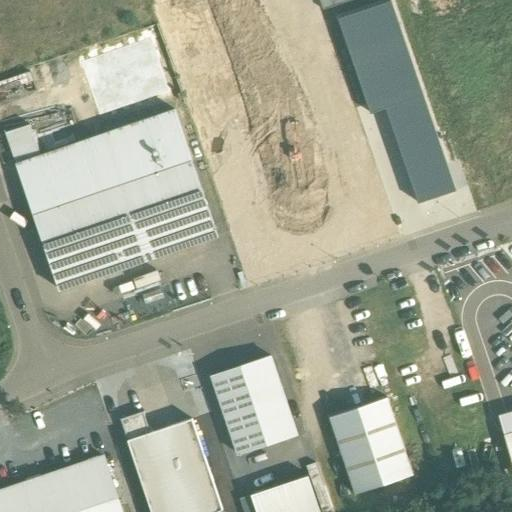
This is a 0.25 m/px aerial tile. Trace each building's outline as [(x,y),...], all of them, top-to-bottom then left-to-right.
[(354,0),(319,0),(323,11),(354,0)] [(387,108),(419,203),(457,190),(391,0),(385,0),(338,16),(371,113),(387,108)] [(169,92),(151,39),(82,62),(100,116),(169,92)] [(0,81),(0,100),(34,89),(28,72),(0,81)] [(35,214),(192,160),(174,109),(41,155),(17,163),(35,214)] [(6,132),(17,163),(41,155),(30,124),(6,132)] [(192,160),(35,214),(61,290),(218,237),(192,160)] [(272,357),(212,377),(238,454),(298,434),(272,357)] [(388,398),(330,417),(356,494),(414,475),(388,398)] [(121,420),(128,441),(150,433),(143,413),(121,420)] [(150,433),(128,441),(152,511),(218,511),(223,510),(193,419),(150,433)] [(122,511),(105,459),(0,494),(0,511),(122,511)] [(322,511),(308,474),(258,492),(264,511),(322,511)]
